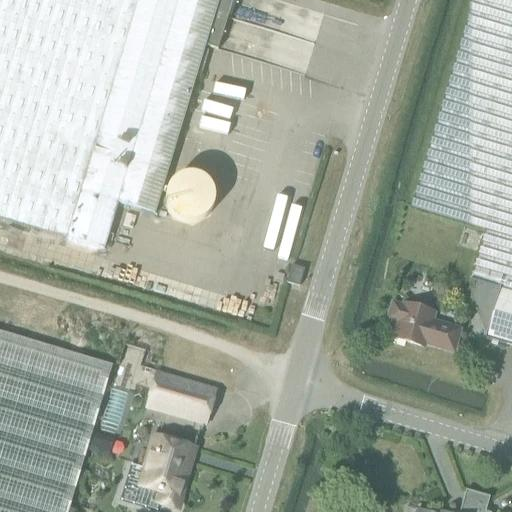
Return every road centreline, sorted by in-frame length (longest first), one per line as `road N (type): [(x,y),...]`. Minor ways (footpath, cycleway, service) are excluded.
road 1 (unclassified): [(295,384),(407,0)]
road 2 (track): [(0,278),(300,369)]
road 3 (unclassified): [(511,452),(295,384)]
road 4 (unclassified): [(257,511),(295,384)]
